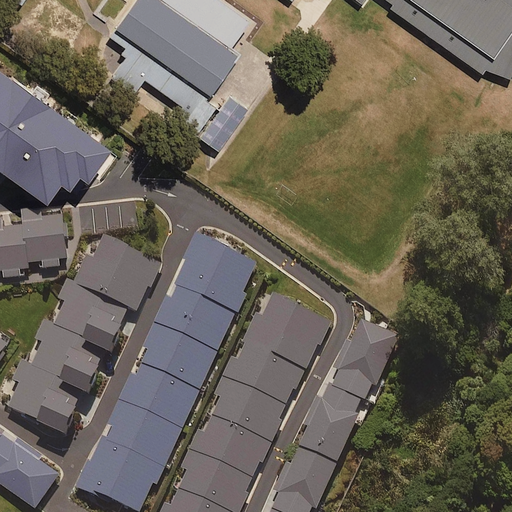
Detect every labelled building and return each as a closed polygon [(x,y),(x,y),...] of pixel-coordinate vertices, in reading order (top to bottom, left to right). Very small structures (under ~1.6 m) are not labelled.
[(245,46),(179,0),(145,0),(121,36),(209,97),(245,46)] [(511,0),(417,0),(498,56),(511,60),(511,0)] [(36,71),(32,77),(0,53),(0,158),(45,191),(59,171),(67,176),(77,162),(86,169),(111,134),(44,88),(49,80),(36,71)] [(256,103),(235,88),(203,135),(224,150),(256,103)] [(139,232),(137,202),(79,206),(81,235),(139,232)] [(67,214),(0,221),(0,275),(73,268),(67,214)] [(174,287),(233,314),(256,265),(197,238),(174,287)] [(115,239),(25,403),(74,430),(164,266),(115,239)] [(157,323),(217,351),(233,314),(174,287),(157,323)] [(240,511),(330,310),(279,288),(180,511),(240,511)] [(330,387),(360,399),(368,403),(397,339),(360,322),(330,387)] [(217,351),(157,323),(137,366),(197,393),(217,351)] [(0,369),(17,346),(0,334),(0,369)] [(162,469),(197,393),(137,366),(103,441),(99,439),(77,487),(131,511),(137,511),(151,484),(154,486),(162,469)] [(360,399),(330,387),(326,386),(297,449),(335,467),(356,419),(352,417),(360,399)] [(63,467),(0,423),(0,485),(34,509),(63,467)] [(268,511),(270,511),(309,511),(310,511),(311,511),(313,511),(335,467),(297,449),(268,511)]
